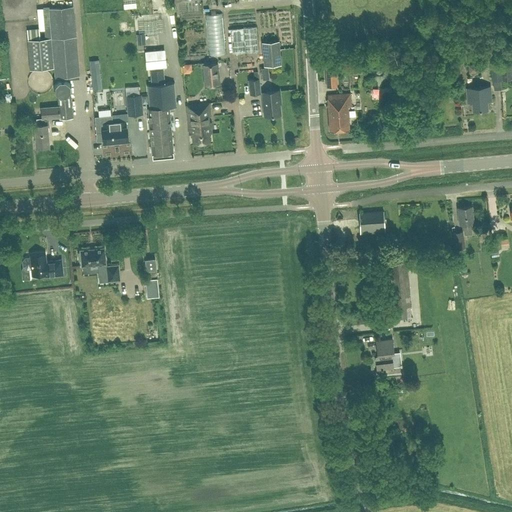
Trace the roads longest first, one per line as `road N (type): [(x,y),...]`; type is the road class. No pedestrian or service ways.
road 1 (tertiary): [(362,511),(337,390),(320,190)]
road 2 (unclassified): [(0,231),(292,207)]
road 3 (unclassified): [(85,175),(290,155)]
road 4 (unclassified): [(341,151),(511,135)]
road 5 (unclassified): [(318,168),(307,0)]
road 6 (unclassified): [(350,203),(511,183)]
road 7 (unknown): [(184,166),(168,20)]
road 8 (secondary): [(87,198),(222,186)]
